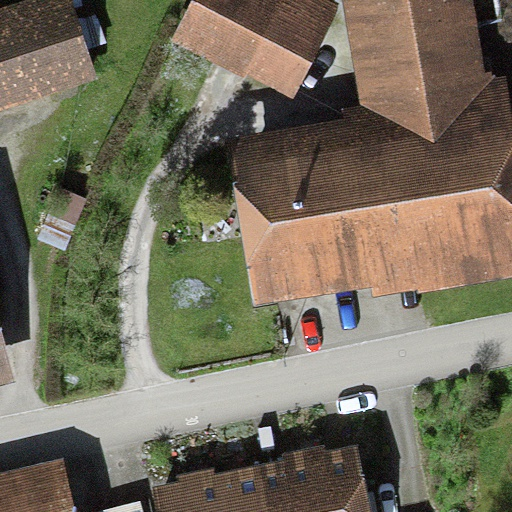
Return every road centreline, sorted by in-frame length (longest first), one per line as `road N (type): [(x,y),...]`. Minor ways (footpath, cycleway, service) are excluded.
road 1 (residential): [(511,338),(0,440)]
road 2 (track): [(352,0),(348,41),(320,96),(181,163),(147,218),(136,274),(136,356),(149,412)]
